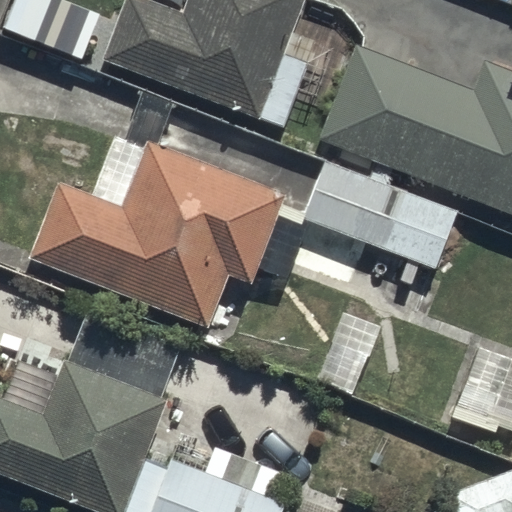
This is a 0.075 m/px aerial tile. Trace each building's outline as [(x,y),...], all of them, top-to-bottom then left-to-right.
[(127,0),(106,63),(264,117),(303,0),(189,0),(186,9),(160,0),(127,0)] [(313,140),(511,217),(511,86),(357,26),(313,140)] [(53,183),(24,261),(230,336),(281,196),(146,147),(123,208),(53,183)] [(432,266),(454,210),(322,160),(300,213),(432,266)] [(0,397),(0,474),(92,511),(128,511),(174,403),(67,360),(44,416),(0,397)] [(511,511),(511,468),(443,494),(449,511),(511,511)]
